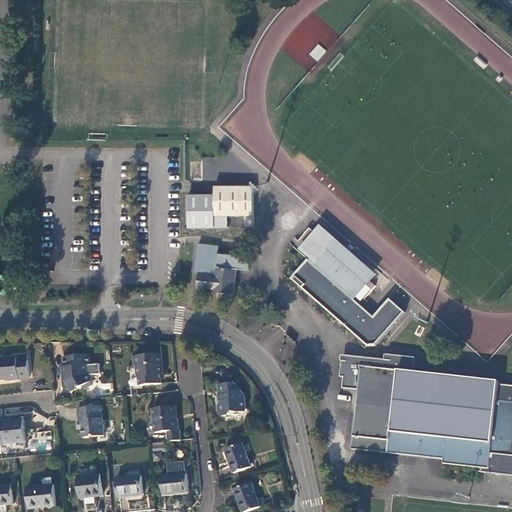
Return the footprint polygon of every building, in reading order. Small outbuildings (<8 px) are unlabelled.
[(309,54),(317,61),(326,50),(318,44),(309,54)] [(213,185),(214,215),(251,215),(251,178),(238,178),(238,185),(213,185)] [(293,236),(287,242),(306,259),(360,307),(365,302),(362,298),(373,286),(367,281),(373,274),(320,226),(314,232),(308,227),(296,240),(293,236)] [(198,271),(196,285),(218,288),(218,292),(232,294),(235,267),(248,269),(249,256),(217,252),(218,245),(197,242),(194,271),(198,271)] [(360,307),(306,259),(289,278),(365,346),(373,345),(402,312),(387,299),(371,317),(360,307)] [(159,352),(132,355),(133,365),(135,365),(136,376),(138,376),(139,384),(159,382),(159,374),(162,373),(159,352)] [(341,376),(340,387),(355,389),(351,434),(350,434),(348,448),(362,449),(362,448),(368,449),(368,450),(413,455),(413,453),(423,453),(422,456),(441,458),(440,463),(479,467),(478,472),(499,474),(499,470),(511,471),(511,389),(509,389),(509,385),(496,383),(496,381),(487,380),(487,383),(482,382),(482,379),(411,371),(412,357),(384,353),(384,354),(389,355),(388,359),(340,354),(340,355),(344,355),(344,360),(339,359),(337,376),(341,376)] [(87,354),(62,356),(63,365),(62,365),(63,379),(70,390),(76,386),(78,387),(80,386),(83,387),(90,384),(89,379),(85,373),(85,363),(88,363),(87,354)] [(14,357),(0,358),(0,378),(8,377),(8,379),(28,377),(25,355),(14,356),(14,357)] [(88,363),(85,363),(85,373),(98,372),(97,362),(88,363)] [(234,381),(216,383),(217,393),(218,393),(219,393),(220,399),(217,403),(217,410),(223,414),(230,413),(232,415),(234,412),(243,411),(246,407),(245,394),(241,390),(240,390),(240,387),(234,381)] [(100,405),(76,407),(77,421),(81,420),(82,436),(103,434),(100,405)] [(152,407),(154,431),(178,429),(177,417),(175,417),(174,405),(152,407)] [(21,417),(0,419),(0,443),(1,444),(1,442),(23,440),(21,417)] [(162,443),(153,443),(153,460),(162,460),(162,443)] [(224,449),(233,473),(249,466),(241,443),(224,449)] [(187,492),(184,467),(168,469),(168,475),(160,476),(162,495),(187,492)] [(76,477),(79,498),(101,495),(99,475),(76,477)] [(41,478),(42,485),(52,484),(51,476),(41,478)] [(115,479),(118,496),(142,494),(140,476),(115,479)] [(234,488),(243,511),(260,506),(250,482),(234,488)] [(26,487),(29,508),(55,505),(53,484),(52,484),(42,485),(26,487)] [(0,486),(0,504),(12,503),(10,485),(0,486)] [(129,509),(127,497),(120,498),(122,510),(129,509)]
